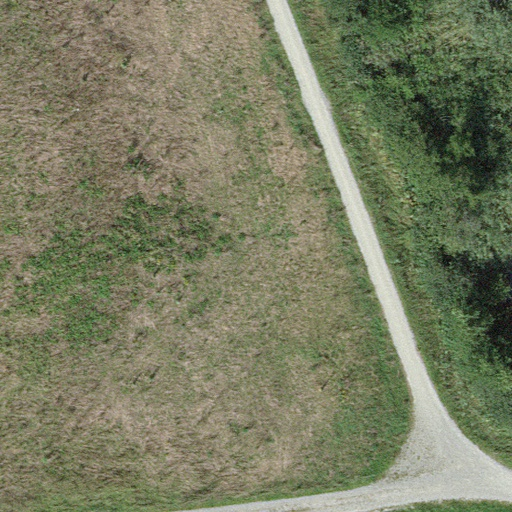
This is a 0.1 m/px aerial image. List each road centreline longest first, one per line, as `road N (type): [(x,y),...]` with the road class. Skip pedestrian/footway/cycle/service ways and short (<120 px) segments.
road 1 (track): [(511,495),(475,486),(454,454),(279,0)]
road 2 (track): [(256,511),(475,486)]
